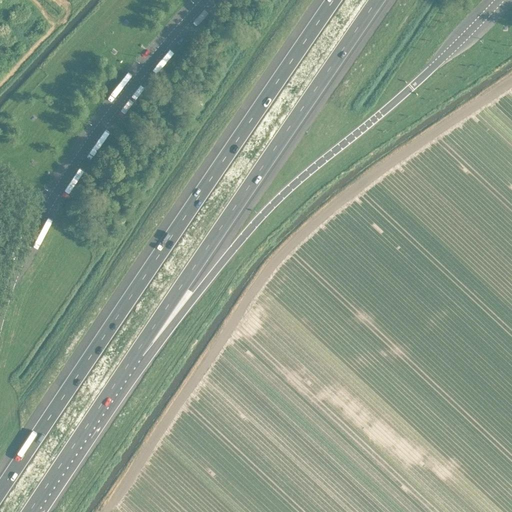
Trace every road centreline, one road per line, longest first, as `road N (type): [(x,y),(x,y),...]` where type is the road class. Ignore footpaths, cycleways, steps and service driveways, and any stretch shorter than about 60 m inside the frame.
road 1 (motorway): [(327,0),(0,483)]
road 2 (motorway): [(132,351),(373,0)]
road 3 (motorway): [(132,351),(253,218),(377,112)]
road 4 (motorway): [(24,511),(132,351)]
